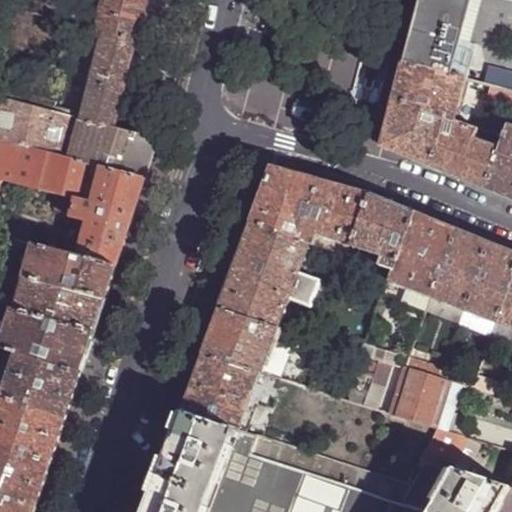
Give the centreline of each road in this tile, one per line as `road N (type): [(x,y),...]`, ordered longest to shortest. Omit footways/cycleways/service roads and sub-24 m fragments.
road 1 (residential): [(208,129),(211,165),(88,511)]
road 2 (residential): [(208,129),(370,170),(511,225)]
road 3 (residential): [(228,0),(204,87),(208,129)]
